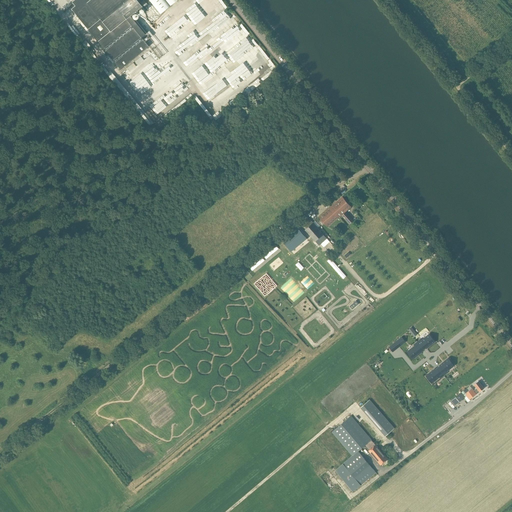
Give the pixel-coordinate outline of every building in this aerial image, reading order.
[(72,0),(70,2),(73,7),(69,10),(120,72),(149,48),(141,39),(146,35),(130,15),(141,6),(137,1),(138,0),(72,0)] [(195,0),(206,15),(221,5),(217,0),(195,0)] [(219,6),(222,10),(211,19),(211,20),(204,26),(205,28),(201,32),(202,33),(203,32),(228,14),(221,5),(219,6)] [(246,47),(251,45),(248,39),(245,40),(244,39),(236,42),(237,46),(240,44),(241,47),(239,47),(240,49),(238,50),(239,52),(243,50),(247,49),(246,47)] [(188,49),(184,45),(175,52),(178,56),(188,49)] [(224,52),(207,64),(214,75),(232,63),(224,52)] [(222,82),(207,93),(213,102),(214,103),(219,103),(224,99),(225,99),(228,97),(229,98),(233,94),(233,91),(236,89),(235,86),(253,74),(252,69),(251,64),(250,63),(253,61),(251,62),(246,65),(238,70),(232,71),(225,76),(226,82),(222,82)] [(191,73),(198,82),(210,73),(203,64),(191,73)] [(179,96),(188,89),(184,82),(174,89),(179,96)] [(331,207),(340,216),(351,207),(343,197),(331,207)] [(340,216),(331,207),(320,217),(328,226),(340,216)] [(346,212),(342,215),(350,224),(353,221),(346,212)] [(305,230),(313,223),(308,216),(299,223),(305,230)] [(327,239),(313,223),(305,230),(315,242),(315,241),(319,246),(327,239)] [(307,239),(297,228),(282,241),(291,252),(307,239)] [(266,259),(279,248),(275,244),(262,254),(266,259)] [(330,258),(327,261),(343,279),(347,276),(330,258)] [(296,264),(301,271),(304,268),(299,261),(296,264)] [(356,300),(354,302),(354,303),(350,307),(352,309),(359,303),(356,300)] [(430,346),(435,341),(429,334),(422,341),(421,339),(417,342),(423,349),(425,348),(426,347),(426,348),(430,346)] [(398,340),(392,344),(396,349),(402,344),(398,340)] [(407,352),(413,359),(418,355),(421,352),(422,351),(423,349),(417,342),(414,345),(415,346),(407,352)] [(447,373),(446,372),(454,365),(448,358),(443,362),(440,365),(440,366),(439,367),(438,368),(444,375),(447,373)] [(440,377),(440,378),(444,375),(438,368),(437,369),(435,370),(435,369),(431,372),(426,376),(432,383),(440,377)] [(470,385),(463,391),(467,396),(465,397),(465,398),(468,402),(470,400),(470,399),(476,394),(479,392),(480,392),(484,388),(479,381),(474,384),(477,388),(474,390),(473,389),(470,385)] [(461,393),(451,401),(455,406),(465,398),(465,397),(461,393)] [(394,428),(371,398),(361,406),(385,436),(394,428)] [(338,405),(334,408),(340,415),(343,413),(343,414),(352,407),(346,400),(339,406),(338,405)] [(332,411),(324,417),(330,424),(338,418),(338,417),(340,415),(334,408),(331,410),(332,411)] [(357,432),(355,434),(361,441),(364,438),(363,437),(371,431),(365,424),(357,431),(357,432)] [(352,435),(343,442),(349,449),(356,443),(357,444),(361,441),(355,434),(352,436),(352,435)] [(372,440),(365,447),(368,450),(381,465),(388,459),(375,444),(372,440)]
